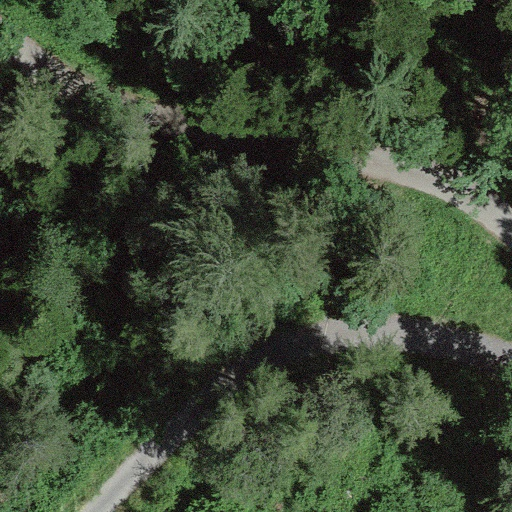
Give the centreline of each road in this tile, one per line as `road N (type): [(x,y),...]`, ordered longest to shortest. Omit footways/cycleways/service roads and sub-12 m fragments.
road 1 (track): [(511,369),(421,336),(360,326),(293,341),(240,371),(97,511)]
road 2 (track): [(418,175),(196,134),(38,66),(0,32)]
